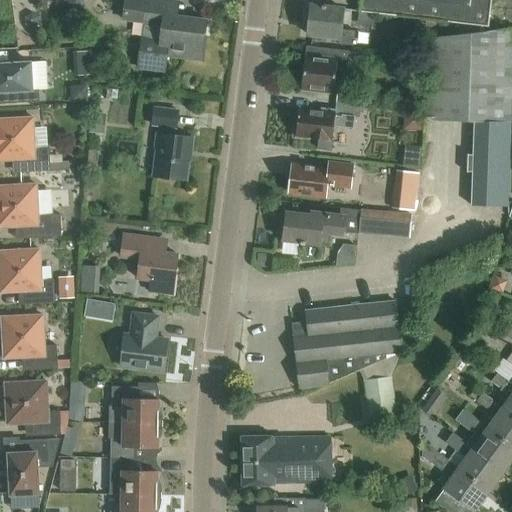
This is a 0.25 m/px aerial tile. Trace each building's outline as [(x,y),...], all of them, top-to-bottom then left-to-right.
[(163,0),(146,0),(138,69),(164,73),(166,55),(202,60),(207,20),(169,15),(171,1),(163,0)] [(358,0),(357,11),(486,26),(489,0),(358,0)] [(342,9),(311,5),(308,35),(338,39),(337,45),(353,46),(355,31),(340,29),(342,9)] [(511,122),(511,75),(511,27),(495,29),(428,37),(425,118),(475,120),(511,122)] [(425,39),(408,37),(407,52),(423,54),(425,39)] [(355,52),(310,47),(308,56),(305,56),(302,88),(333,91),(337,60),(354,62),(355,52)] [(32,90),(30,62),(0,63),(0,91),(14,91),(15,103),(40,102),(39,89),(32,90)] [(357,116),(360,90),(337,87),(335,101),(336,102),(335,111),(321,110),(321,111),(299,108),(297,127),(294,126),(293,138),(301,139),(301,137),(318,139),(317,149),(331,151),(335,116),(341,117),(341,114),(357,116)] [(179,111),(155,108),(153,124),(160,125),(159,133),(158,133),(156,148),(158,148),(154,176),(186,180),(189,151),(191,152),(192,137),(174,135),(175,127),(177,127),(179,111)] [(107,114),(92,112),(90,133),(104,135),(107,114)] [(35,148),(33,117),(0,118),(0,160),(17,160),(18,173),(50,171),(49,148),(35,148)] [(469,155),(468,170),(473,170),(472,205),(508,206),(511,122),(475,120),(474,155),(469,155)] [(55,156),(55,171),(67,170),(66,155),(55,156)] [(326,189),(349,191),(353,163),(333,161),(332,167),(317,165),(317,168),(293,165),(292,177),(288,179),(288,187),(290,189),(290,192),(325,196),(326,189)] [(38,215),(37,184),(0,185),(0,227),(21,227),(21,239),(61,236),(60,214),(38,215)] [(409,215),(345,208),(344,216),(312,212),(311,215),(287,212),(285,227),(282,226),(280,241),(301,243),(301,244),(306,245),(306,243),(330,246),(331,233),(342,234),(343,232),(357,233),(359,224),(407,230),(409,215)] [(148,238),(124,235),(121,257),(140,259),(138,278),(151,280),(149,291),(172,294),(177,254),(146,250),(148,238)] [(41,280),(40,249),(0,250),(0,288),(0,293),(24,291),(25,304),(55,303),(53,279),(41,280)] [(75,299),(74,277),(59,278),(60,300),(75,299)] [(509,293),(511,280),(497,277),(494,290),(509,293)] [(81,280),(81,294),(98,295),(98,281),(81,280)] [(501,297),(490,292),(487,300),(498,305),(501,297)] [(401,351),(396,302),(305,311),(308,336),(293,338),(299,387),(327,383),(385,359),(384,353),(401,351)] [(158,317),(133,313),(130,336),(124,335),(120,366),(164,372),(168,341),(155,339),(158,317)] [(45,346),(43,315),(1,317),(3,359),(27,357),(28,370),(58,369),(57,345),(45,346)] [(511,322),(508,321),(502,335),(511,339),(511,322)] [(71,368),(71,360),(58,361),(58,369),(71,368)] [(503,408),(511,415),(511,384),(508,381),(496,373),(490,380),(501,389),(500,391),(511,398),(503,408)] [(396,416),(392,378),(364,381),(368,419),(396,416)] [(48,412),(46,381),(5,383),(7,425),(30,423),(31,436),(61,435),(60,411),(48,412)] [(114,407),(113,422),(162,424),(162,422),(162,419),(162,416),(161,412),(161,409),(158,409),(159,399),(137,399),(138,387),(111,386),(111,406),(114,407)] [(494,401),(475,388),(469,396),(477,401),(473,406),(479,410),(482,405),(488,409),(494,401)] [(437,391),(423,410),(433,418),(447,399),(437,391)] [(84,410),(72,407),(68,420),(81,423),(84,410)] [(511,415),(503,408),(488,428),(511,446),(511,415)] [(468,413),(468,414),(462,422),(482,437),(474,448),(503,469),(511,456),(511,446),(488,428),(468,413)] [(110,446),(110,459),(136,459),(136,447),(158,448),(158,438),(160,438),(161,435),(162,432),(162,429),(162,425),(162,424),(113,422),(113,446),(110,446)] [(440,455),(487,490),(503,469),(474,448),(452,432),(445,442),(457,451),(449,462),(440,455)] [(274,439),(274,436),(241,437),(242,486),(275,485),(275,483),(331,482),(330,438),(298,438),(299,444),(284,444),(284,439),(274,439)] [(49,462),(48,440),(19,441),(20,453),(8,453),(10,495),(38,494),(37,463),(49,462)] [(487,490),(440,455),(422,441),(422,456),(452,478),(445,487),(438,483),(428,496),(449,511),(453,511),(461,501),(473,510),(487,490)] [(121,495),(161,496),(161,493),(161,489),(160,484),(159,481),(157,481),(157,471),(136,471),(136,459),(110,459),(109,477),(122,483),(121,495)] [(60,460),(60,470),(76,470),(76,460),(60,460)] [(161,499),(161,496),(121,495),(121,507),(109,511),(156,511),(156,510),(159,510),(160,505),(161,502),(161,499)] [(304,499),(304,497),(275,498),(275,502),(255,503),(255,511),(322,511),(322,499),(304,499)] [(416,511),(416,499),(405,500),(405,511),(416,511)]
